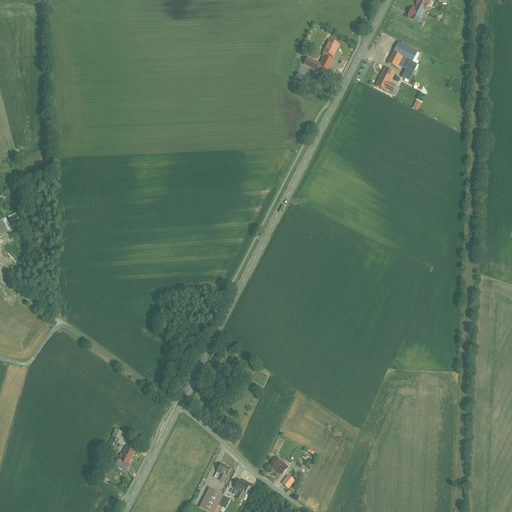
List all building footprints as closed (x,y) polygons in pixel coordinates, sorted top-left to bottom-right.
[(418,0),(414,9),(422,13),(429,0),(418,0)] [(422,13),(414,9),(411,7),(408,13),(419,19),(422,13)] [(418,48),(399,39),(394,48),(405,53),(413,57),(418,48)] [(339,46),(330,41),(324,52),(324,53),(322,56),(324,57),(326,58),(328,54),(333,57),(334,57),(337,50),(339,46)] [(405,53),(394,48),(388,59),(399,65),(400,64),(405,53)] [(413,57),(405,53),(400,64),(403,63),(407,65),(414,68),(418,59),(413,57)] [(326,58),(324,57),(321,64),(317,72),(326,76),(333,61),(326,58)] [(321,64),(308,58),(304,65),(317,72),(321,64)] [(394,69),(385,64),(376,82),(385,87),(393,91),(397,82),(390,79),(394,69)] [(414,68),(407,65),(403,73),(410,77),(414,68)] [(306,78),(297,74),(295,78),(303,83),(306,78)] [(319,86),(308,80),(306,84),(306,86),(316,91),(319,86)] [(416,101),(413,108),(419,111),(422,103),(416,101)] [(2,218),(0,218),(0,234),(2,238),(12,232),(6,219),(3,220),(2,218)] [(237,360),(227,371),(234,376),(244,366),(237,360)] [(123,433),(115,429),(106,446),(113,450),(123,433)] [(135,451),(126,446),(121,455),(120,454),(118,457),(120,458),(119,459),(117,459),(114,465),(126,471),(135,451)] [(277,458),(270,467),(282,476),(289,467),(277,458)] [(221,463),(217,472),(220,473),(217,480),(223,483),(226,475),(228,476),(231,468),(221,463)] [(288,475),(281,483),(288,489),(295,481),(288,475)] [(250,483),(238,478),(233,489),(239,491),(236,498),(241,501),(244,494),(246,494),(250,483)] [(222,495),(209,488),(199,507),(208,511),(213,511),(222,495)] [(230,500),(222,495),(213,511),(219,511),(222,507),(226,509),(230,500)]
